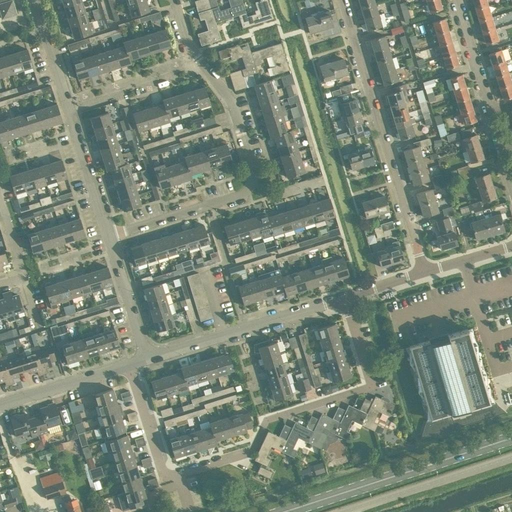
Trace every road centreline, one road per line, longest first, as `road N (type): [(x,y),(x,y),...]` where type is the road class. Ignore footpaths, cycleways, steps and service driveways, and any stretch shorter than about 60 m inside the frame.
road 1 (residential): [(172,0),(185,44),(230,99),(252,183),(241,194),(108,236)]
road 2 (residential): [(423,273),(341,0)]
road 3 (residential): [(108,236),(35,0)]
road 4 (primary): [(284,511),(511,438)]
road 5 (residential): [(128,364),(167,474),(249,451),(266,419)]
road 6 (residential): [(266,419),(370,384),(343,298)]
road 7 (residential): [(511,188),(454,0)]
road 8 (unclassified): [(342,511),(511,457)]
road 9 (residential): [(128,364),(0,405)]
road 10 (residential): [(464,262),(495,370),(511,365)]
road 11 (residential): [(147,357),(108,236)]
